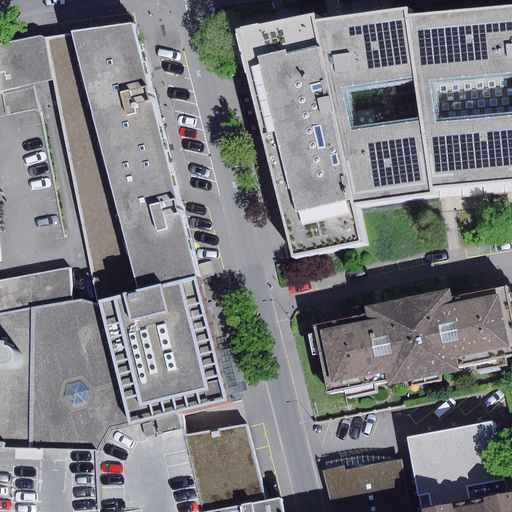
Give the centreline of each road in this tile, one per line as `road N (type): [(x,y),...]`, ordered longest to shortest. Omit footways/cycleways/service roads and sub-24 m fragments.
road 1 (residential): [(260,312),(186,0)]
road 2 (residential): [(511,258),(260,312)]
road 3 (residential): [(308,511),(260,312)]
